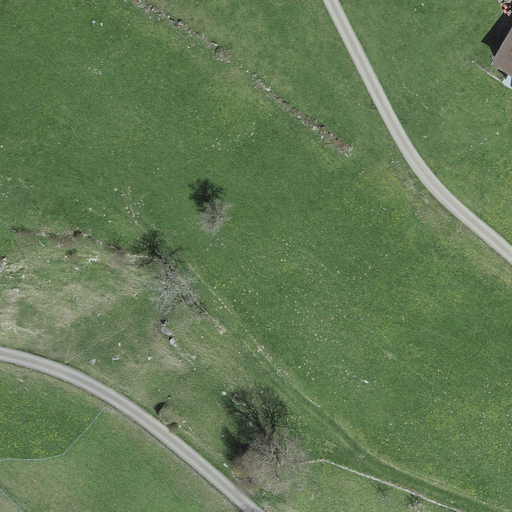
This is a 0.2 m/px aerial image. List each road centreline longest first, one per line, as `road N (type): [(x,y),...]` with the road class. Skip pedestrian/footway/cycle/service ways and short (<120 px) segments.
road 1 (unclassified): [(511,255),(434,188),(396,131),(335,0)]
road 2 (unclassified): [(0,352),(75,375),(169,432),(254,511)]
